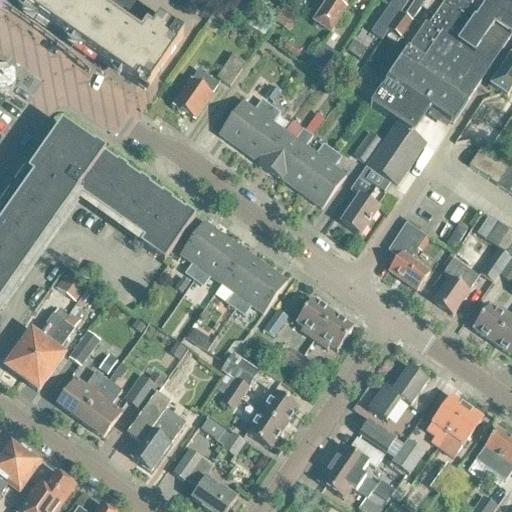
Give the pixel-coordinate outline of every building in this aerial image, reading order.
[(182,40),(124,0),(6,0),(144,95),(182,40)] [(240,24),(249,9),(234,0),(219,0),(215,7),(240,24)] [(423,27),(368,109),(412,139),(429,113),(431,114),(450,127),(452,128),(481,84),(511,38),(511,0),(465,0),(464,2),(460,0),(449,0),(429,31),(423,27)] [(409,0),(392,0),(391,3),(391,7),(371,35),(382,42),(387,34),(399,17),(409,0)] [(399,17),(387,34),(399,42),(422,8),(424,8),(429,0),(435,0),(443,6),(447,0),(416,0),(403,20),(399,17)] [(329,38),(330,37),(345,13),(327,2),(312,27),(329,38)] [(274,26),(289,36),(297,24),(290,20),(294,14),(286,9),(274,26)] [(321,49),(313,44),(298,67),(306,72),(321,49)] [(321,50),(308,71),(325,81),(338,60),(321,50)] [(359,64),(362,59),(348,50),(345,55),(359,64)] [(511,57),(490,91),(506,102),(511,93),(511,57)] [(229,91),(246,67),(232,58),(216,82),(229,91)] [(0,94),(10,93),(15,86),(13,74),(6,68),(0,69),(0,94)] [(194,124),(218,89),(197,74),(173,110),(176,112),(176,114),(182,119),(184,117),(194,124)] [(279,96),(270,91),(263,102),(272,107),(279,96)] [(239,154),(270,111),(263,106),(256,116),(242,106),(218,139),(239,154)] [(258,168),(282,135),(270,127),(277,116),(270,111),(239,154),(258,168)] [(365,172),(396,192),(426,149),(394,128),(364,171),(365,172)] [(93,151),(61,129),(28,176),(24,173),(0,207),(0,285),(67,191),(142,244),(139,249),(163,266),(195,221),(94,150),(93,151)] [(281,185),(305,151),(312,141),(304,135),(296,145),(282,135),(258,168),(258,169),(280,185),(281,185)] [(365,169),(383,144),(371,135),(353,160),(365,169)] [(301,199),(332,155),(324,150),(317,160),(305,151),(281,185),(301,199)] [(477,176),(489,157),(479,151),(467,169),(477,176)] [(332,155),(301,199),(321,214),(345,181),(331,171),(339,160),(332,155)] [(486,182),(499,164),(489,157),(477,176),(486,182)] [(496,189),(508,170),(499,164),(486,182),(496,189)] [(505,195),(511,185),(511,172),(508,170),(496,189),(505,195)] [(389,202),(396,192),(365,172),(350,195),(358,201),(340,227),(360,241),(378,214),(376,213),(385,201),(386,199),(389,202)] [(457,250),(468,230),(439,214),(428,234),(457,250)] [(487,244),(499,226),(489,219),(477,237),(487,244)] [(497,250),(509,232),(499,226),(487,244),(497,250)] [(416,296),(429,277),(409,263),(426,240),(406,227),(388,254),(398,260),(387,276),(416,296)] [(194,286),(225,243),(205,228),(181,261),(194,271),(187,281),(194,286)] [(507,257),(511,248),(511,234),(509,232),(497,250),(499,252),(507,257)] [(222,291),(246,258),(225,243),(194,286),(201,292),(209,281),(222,291)] [(479,277),(493,287),(510,262),(497,253),(479,277)] [(235,316),(266,273),(246,258),(222,291),(235,301),(227,311),(235,316)] [(449,282),(432,306),(451,320),(468,296),(479,281),(461,269),(452,263),(442,277),(449,282)] [(511,286),(511,285),(511,263),(510,263),(500,278),(511,286)] [(266,273),(235,316),(242,321),(249,311),(263,321),(287,288),(266,273)] [(74,306),(87,288),(69,275),(56,293),(74,306)] [(188,287),(181,281),(174,292),(182,297),(188,287)] [(313,346),(331,319),(311,305),(295,328),(302,333),(300,337),(313,346)] [(492,348),(510,321),(497,312),(495,316),(488,310),(471,334),(492,348)] [(74,311),(67,321),(77,328),(84,318),(74,311)] [(21,384),(67,321),(57,314),(41,337),(46,341),(43,345),(31,336),(5,372),(21,384)] [(273,341),(287,321),(276,314),(262,333),(273,341)] [(331,319),(313,346),(326,355),(328,351),(336,357),(352,333),(331,319)] [(67,321),(21,384),(38,396),(64,360),(55,354),(59,350),(60,351),(77,328),(67,321)] [(145,328),(135,321),(130,328),(140,335),(145,328)] [(511,322),(510,321),(492,348),(511,362),(511,322)] [(84,363),(98,343),(87,335),(73,355),(84,363)] [(186,354),(175,347),(168,358),(178,365),(186,354)] [(294,373),(303,361),(291,353),(283,366),(294,373)] [(187,355),(159,394),(171,402),(199,364),(187,355)] [(235,383),(248,392),(259,375),(232,357),(220,375),(226,379),(227,377),(235,383)] [(117,366),(107,359),(97,374),(107,380),(117,366)] [(303,361),(294,373),(305,381),(314,368),(303,361)] [(409,412),(427,385),(407,371),(391,394),(384,389),(367,413),(385,426),(399,405),(409,412)] [(79,426),(108,386),(95,376),(85,391),(75,383),(56,409),(79,426)] [(224,400),(227,395),(235,383),(227,377),(226,379),(216,394),(224,400)] [(139,416),(156,392),(140,381),(123,404),(139,416)] [(241,404),(248,392),(235,383),(227,395),(241,404)] [(108,386),(79,426),(102,443),(121,417),(111,410),(121,395),(108,386)] [(233,415),(241,404),(227,395),(224,400),(220,406),(233,415)] [(257,415),(283,434),(298,413),(274,397),(269,404),(266,402),(257,415)] [(155,398),(126,437),(140,448),(130,462),(150,477),(185,428),(166,414),(170,408),(155,398)] [(437,452),(465,412),(450,401),(426,435),(435,442),(431,447),(437,452)] [(465,412),(437,452),(453,463),(481,423),(465,412)] [(269,454),(283,434),(257,415),(248,428),(251,431),(246,438),(269,454)] [(230,440),(207,424),(200,434),(223,450),(222,452),(234,462),(244,448),(231,438),(230,440)] [(388,459),(398,444),(367,424),(358,439),(388,459)] [(511,445),(496,434),(466,478),(484,490),(486,487),(498,495),(511,475),(511,445)] [(409,478),(424,455),(406,443),(391,465),(409,478)] [(330,469),(371,496),(376,488),(361,477),(367,468),(372,471),(379,461),(355,444),(348,455),(342,451),(330,469)] [(18,496),(39,467),(10,446),(0,459),(0,499),(8,489),(18,496)] [(216,491),(205,484),(213,471),(190,455),(173,480),(184,488),(186,486),(197,493),(190,503),(202,511),(201,511),(230,511),(236,504),(216,490),(216,491)] [(438,497),(456,473),(446,466),(429,491),(438,497)] [(382,511),(386,507),(371,496),(330,469),(317,487),(342,504),(350,493),(364,502),(358,511),(382,511)] [(59,511),(74,492),(53,477),(43,492),(37,487),(19,511),(59,511)] [(372,496),(386,506),(394,495),(380,485),(372,496)] [(496,511),(497,511),(482,501),(474,511),(496,511)]
